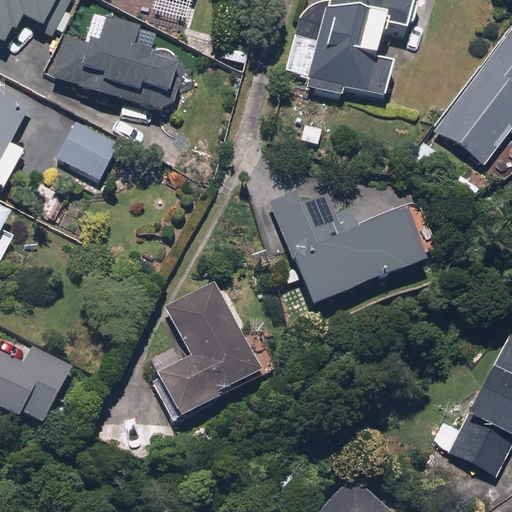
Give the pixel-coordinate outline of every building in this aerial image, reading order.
[(0,0),(0,53),(5,45),(7,46),(15,31),(35,41),(37,37),(48,43),(71,0),(0,0)] [(301,85),(301,87),(303,87),(301,97),(336,107),(338,101),(380,113),(392,72),(373,67),(380,40),(401,46),(413,5),(410,4),(411,0),(325,0),(323,9),(309,12),(294,25),(281,79),(301,85)] [(168,82),(169,76),(165,67),(157,62),(149,62),(142,65),(141,67),(125,62),(135,33),(93,20),(83,52),(59,45),(46,88),(71,96),(70,99),(113,113),(113,111),(153,123),(168,116),(175,96),(168,82)] [(511,36),(508,33),(430,135),(480,174),(506,140),(511,144),(511,36)] [(0,196),(21,158),(7,151),(25,116),(0,102),(0,196)] [(72,129),(53,166),(96,188),(115,152),(72,129)] [(284,269),(304,321),(417,277),(413,267),(430,261),(410,211),(351,234),(344,217),(328,223),(321,205),(297,214),(292,199),(264,210),(286,268),(284,269)] [(0,261),(10,244),(0,238),(0,231),(5,222),(0,218),(0,261)] [(209,405),(255,384),(211,289),(158,314),(183,368),(147,385),(169,432),(212,412),(209,405)] [(444,459),(443,462),(491,487),(508,454),(511,455),(511,347),(504,344),(455,438),(438,429),(427,450),(444,459)] [(0,363),(0,421),(12,428),(15,422),(36,434),(68,375),(29,353),(18,373),(0,363)] [(370,511),(346,489),(324,511),(370,511)]
